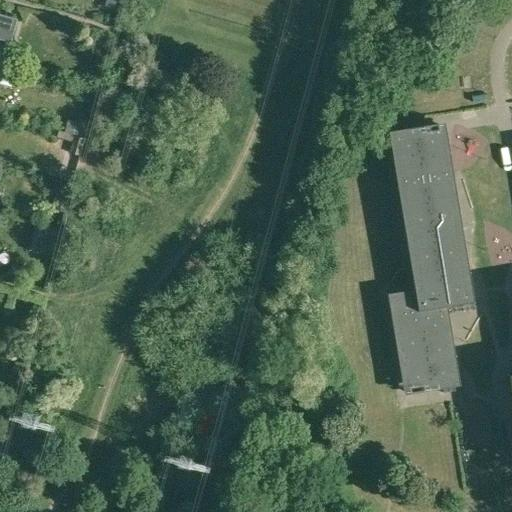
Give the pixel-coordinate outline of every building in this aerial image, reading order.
[(0,13),(0,39),(10,42),(16,18),(0,13)] [(59,23),(55,32),(68,37),(71,27),(59,23)] [(73,134),(81,137),(85,124),(75,121),(71,134),(73,134)] [(444,123),(387,129),(414,290),(387,294),(404,395),(459,386),(446,307),(473,302),(470,281),(444,123)] [(68,154),(81,157),(86,138),(81,137),(73,134),(68,154)] [(65,212),(73,186),(60,182),(52,209),(65,212)] [(32,236),(57,243),(61,230),(35,224),(32,236)] [(272,511),(270,497),(259,499),(260,511),(272,511)]
